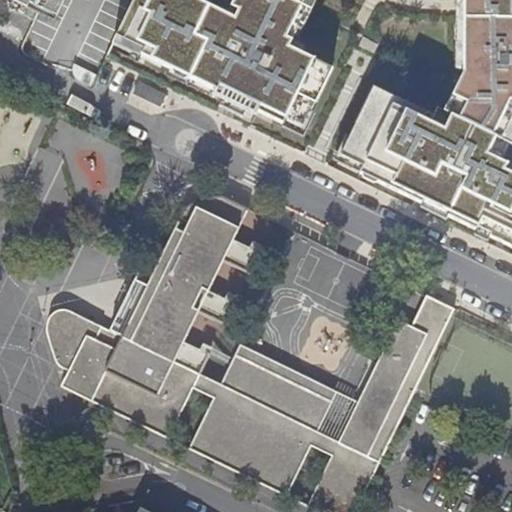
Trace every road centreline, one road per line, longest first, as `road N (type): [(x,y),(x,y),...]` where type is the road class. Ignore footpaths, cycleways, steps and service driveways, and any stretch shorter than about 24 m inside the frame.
road 1 (residential): [(183,138),(511,294)]
road 2 (residential): [(53,415),(245,511)]
road 3 (residential): [(183,138),(48,79)]
